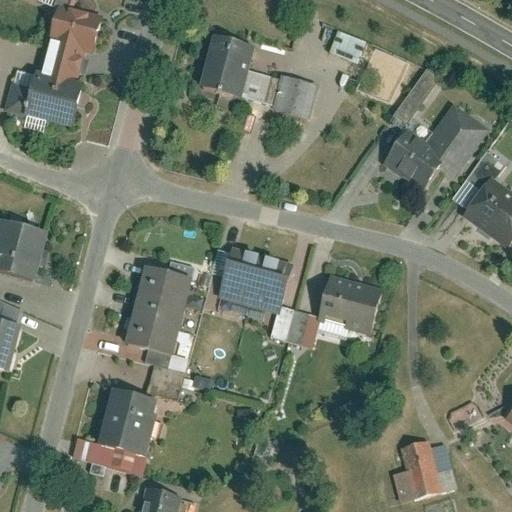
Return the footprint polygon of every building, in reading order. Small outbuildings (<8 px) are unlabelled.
[(54,10),(35,78),(83,91),(102,23),(54,10)] [(342,31),(333,53),(362,65),(367,53),(388,62),(393,51),(342,31)] [(217,38),(203,89),(276,108),(276,112),(311,121),(321,85),(284,75),(283,79),(252,71),(258,48),(217,38)] [(421,68),(391,123),(406,131),(436,77),(421,68)] [(83,91),(35,78),(25,115),(73,128),(83,91)] [(456,105),(429,142),(412,130),(387,165),(427,193),(445,168),(459,179),(493,132),(456,105)] [(491,153),(456,200),(472,211),(467,219),(511,251),(511,249),(511,189),(499,180),(510,166),(491,153)] [(51,236),(3,224),(0,237),(0,271),(40,282),(51,236)] [(296,266),(239,251),(225,299),(282,315),(284,311),(296,266)] [(195,282),(150,271),(131,345),(176,356),(195,282)] [(385,292),(336,278),(324,322),(373,335),(385,292)] [(276,337),(291,341),(298,315),(284,311),(282,315),(276,337)] [(298,315),(291,341),(317,348),(324,322),(298,315)] [(24,329),(0,323),(0,371),(12,374),(24,329)] [(187,374),(158,366),(151,392),(181,400),(187,374)] [(163,403),(117,392),(104,446),(149,457),(163,403)] [(434,451),(432,444),(406,451),(412,472),(398,476),(406,504),(446,493),(434,451)] [(460,489),(448,447),(434,451),(446,493),(460,489)] [(181,511),(185,499),(149,489),(143,511),(181,511)]
